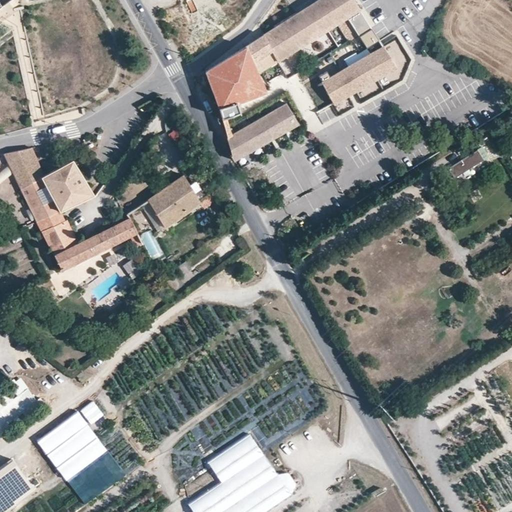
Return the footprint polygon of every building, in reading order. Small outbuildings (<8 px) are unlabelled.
[(293,52),(350,19),(361,13),(353,0),(317,0),(263,35),(273,51),(272,52),(277,62),(293,52)] [(361,13),(350,19),(360,38),(372,31),(361,13)] [(380,42),(372,31),(360,38),(368,50),(380,42)] [(263,35),(245,46),(253,63),(258,61),(272,52),(273,51),(263,35)] [(253,63),(245,46),(205,71),(217,107),(218,107),(236,101),(237,103),(265,92),(261,83),(255,69),(253,63)] [(383,46),(352,64),(341,70),(330,77),(322,82),(321,82),(333,104),(352,93),(396,68),(383,46)] [(293,52),(277,62),(276,63),(285,79),(303,69),(293,52)] [(338,64),(341,70),(352,64),(348,57),(338,64)] [(205,71),(202,72),(196,77),(208,113),(218,110),(217,107),(205,71)] [(319,75),(322,82),(330,77),(326,71),(319,75)] [(338,112),(351,106),(348,100),(335,106),(338,112)] [(239,112),(237,103),(236,101),(218,107),(222,119),(226,117),(239,112)] [(285,103),(232,134),(227,137),(232,159),(233,161),(287,131),(298,124),(285,103)] [(330,106),(317,112),(322,123),(335,117),(330,106)] [(232,134),(226,117),(222,119),(227,137),(232,134)] [(486,147),(448,165),(455,180),(493,162),(486,147)] [(32,148),(4,154),(21,190),(22,189),(42,178),(41,176),(32,148)] [(41,176),(42,178),(59,211),(93,195),(72,160),(41,176)] [(0,183),(12,173),(7,167),(0,172),(0,183)] [(146,200),(164,228),(166,227),(199,202),(182,175),(146,200)] [(42,178),(22,189),(37,221),(38,222),(59,211),(42,178)] [(290,187),(281,192),(285,198),(294,194),(290,187)] [(202,207),(199,202),(166,227),(168,231),(202,207)] [(43,231),(64,221),(59,211),(38,222),(43,231)] [(137,233),(129,218),(124,221),(78,244),(54,256),(62,270),(130,236),(135,234),(137,233)] [(64,221),(43,231),(54,256),(78,244),(68,223),(67,223),(66,220),(64,221)] [(141,243),(135,234),(130,236),(135,246),(141,243)] [(141,243),(135,246),(137,252),(139,255),(146,252),(141,243)] [(187,261),(177,267),(182,276),(192,270),(187,261)] [(0,434),(41,405),(20,376),(16,379),(15,376),(0,387),(0,434)] [(81,409),(86,416),(98,407),(93,400),(81,409)] [(98,407),(86,416),(91,422),(103,414),(98,407)] [(46,452),(87,422),(78,410),(37,440),(46,452)] [(97,436),(87,422),(46,452),(56,466),(97,436)] [(264,452),(251,433),(208,460),(221,481),(264,452)] [(106,449),(97,436),(56,466),(65,478),(106,449)] [(194,511),(217,511),(278,472),(264,452),(221,481),(189,502),(194,511)] [(260,511),(291,492),(278,472),(217,511),(260,511)]
